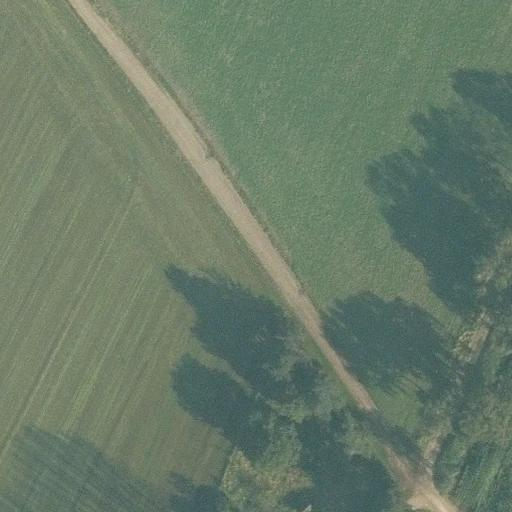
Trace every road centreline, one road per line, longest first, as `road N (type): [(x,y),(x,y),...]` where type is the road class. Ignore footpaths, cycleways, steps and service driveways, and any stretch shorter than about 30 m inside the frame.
road 1 (track): [(413,475),(79,0)]
road 2 (track): [(413,475),(436,447),(511,263)]
